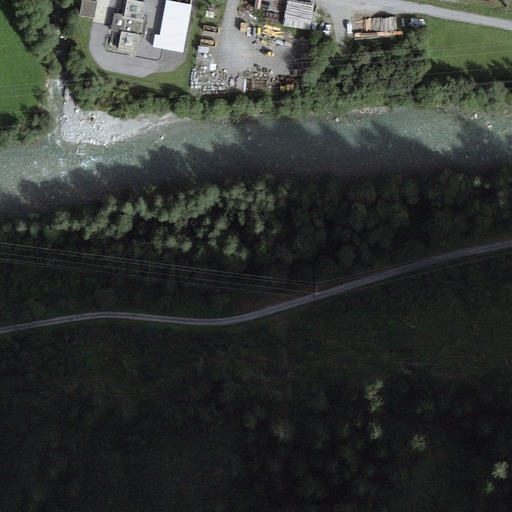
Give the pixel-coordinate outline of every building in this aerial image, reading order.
[(97,2),(86,0),(82,0),(80,15),(94,17),(97,2)] [(294,16),(296,3),(276,0),(267,0),(266,11),(294,16)] [(124,3),(122,17),(114,15),(111,32),(119,34),(116,48),(138,51),(146,7),(124,3)] [(191,8),(165,4),(157,49),(183,54),(191,8)] [(330,40),(336,14),(311,8),(305,34),(330,40)]
